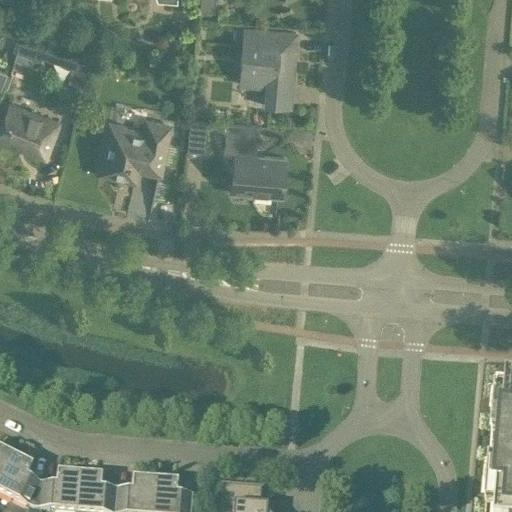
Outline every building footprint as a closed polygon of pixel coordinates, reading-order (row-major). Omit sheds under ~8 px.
[(213,11),(213,0),(200,0),(199,10),(213,11)] [(265,86),(264,106),(288,108),(295,33),(242,29),(237,84),(265,86)] [(60,54),(19,39),(15,51),(18,52),(15,59),(31,64),(33,57),(39,59),(40,56),(71,66),(67,82),(61,80),(56,106),(75,110),(80,87),(87,58),(60,54)] [(125,80),(139,81),(141,66),(115,63),(125,80)] [(194,119),(216,121),(217,105),(196,103),(194,119)] [(8,104),(0,126),(0,141),(44,158),(57,122),(8,104)] [(187,150),(204,152),(206,121),(190,120),(187,150)] [(133,182),(136,168),(158,173),(168,126),(152,123),(144,128),(143,131),(111,124),(107,127),(101,154),(105,155),(101,175),(133,182)] [(255,156),(257,126),(225,123),(222,154),(233,155),(230,193),(280,198),(284,158),(255,156)] [(511,511),(511,377),(497,376),(484,511),(511,511)] [(0,479),(11,459),(8,457),(8,454),(6,451),(4,449),(1,448),(0,448),(0,479)] [(14,460),(11,459),(0,479),(0,496),(30,511),(36,511),(39,487),(25,480),(30,469),(27,467),(27,464),(25,461),(23,458),(19,458),(16,458),(14,460)] [(55,488),(39,487),(36,511),(75,511),(78,478),(75,478),(73,474),(71,472),(68,471),(64,472),(62,473),(60,476),(56,476),(55,488)] [(81,478),(78,478),(75,511),(113,511),(115,493),(99,492),(100,480),(96,479),(94,476),(92,474),(89,473),(85,473),(83,475),(81,478)] [(130,494),(115,493),(113,511),(151,511),(153,484),(150,483),(149,480),(147,478),(143,477),(140,478),(137,479),(136,482),(131,482),(130,494)] [(157,484),(153,484),(151,511),(190,511),(191,499),(175,497),(176,485),(171,485),(170,482),(168,480),(165,479),(161,479),(158,481),(157,484)] [(265,511),(266,509),(259,509),(260,490),(221,486),(218,511),(265,511)]
